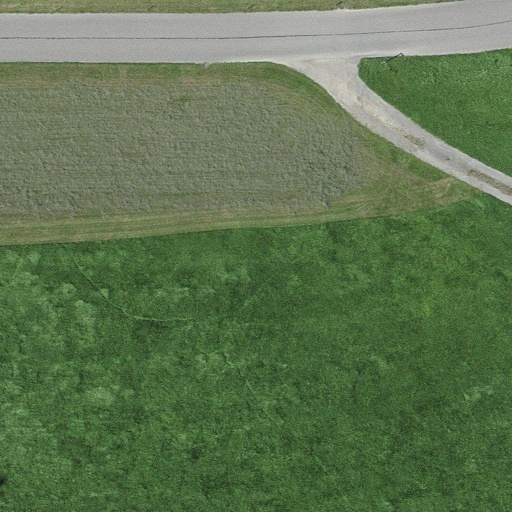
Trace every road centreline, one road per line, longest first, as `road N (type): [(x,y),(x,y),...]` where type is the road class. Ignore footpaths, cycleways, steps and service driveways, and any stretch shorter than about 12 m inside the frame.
road 1 (tertiary): [(0,41),(312,37),(511,21)]
road 2 (track): [(511,192),(375,120),(344,90),(312,37)]
